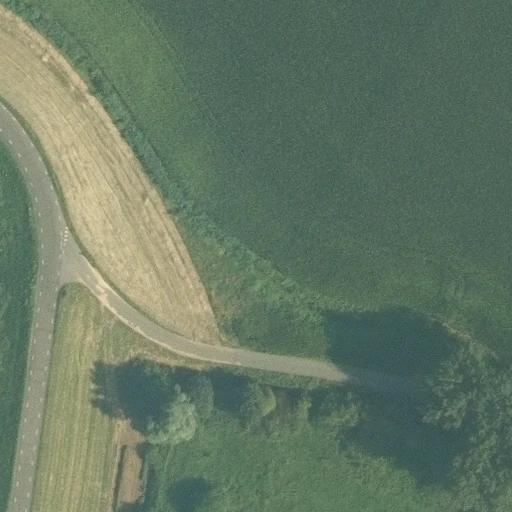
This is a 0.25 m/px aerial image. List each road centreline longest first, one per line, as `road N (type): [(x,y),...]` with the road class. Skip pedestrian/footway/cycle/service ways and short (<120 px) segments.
road 1 (unclassified): [(49,253),(166,341),(208,354),(412,378),(511,429)]
road 2 (tertiary): [(19,511),(49,253)]
road 3 (tertiary): [(49,253),(39,189),(0,120)]
